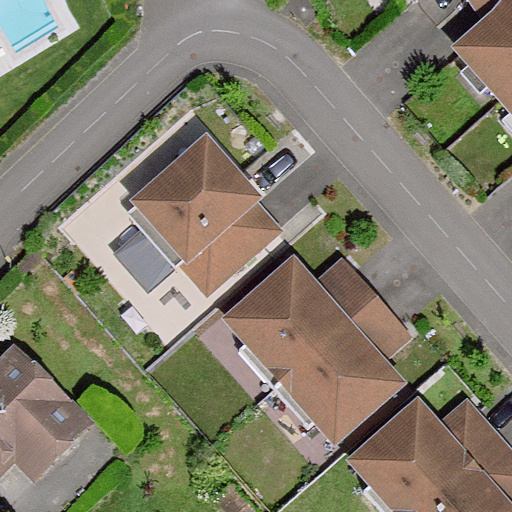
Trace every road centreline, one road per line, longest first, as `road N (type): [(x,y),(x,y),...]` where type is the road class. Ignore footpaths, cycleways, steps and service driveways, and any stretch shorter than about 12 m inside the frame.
road 1 (residential): [(228,31),(260,35),(293,55),(511,308)]
road 2 (residential): [(0,218),(175,48),(198,33),(228,31)]
